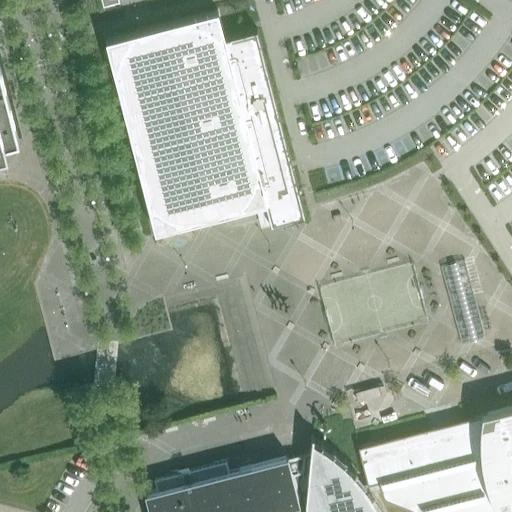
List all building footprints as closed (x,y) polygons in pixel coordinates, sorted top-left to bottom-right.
[(264,201),(270,223),(304,215),(256,28),(224,36),(217,9),(105,38),(154,229),(264,201)] [(334,223),(342,221),(340,216),(340,214),(332,216),(333,218),(334,223)] [(485,337),(464,259),(440,266),(461,343),(485,337)] [(364,472),(366,479),(367,483),(379,480),(383,497),(420,511),(511,511),(511,405),(474,415),(358,446),(364,472)] [(360,481),(366,479),(364,472),(355,474),(350,470),(345,465),(341,460),(335,456),(330,452),(325,448),(319,444),(312,440),(313,434),(311,434),(309,451),(287,457),(287,455),(286,455),(287,456),(229,471),(226,459),(154,477),(157,489),(145,492),(145,491),(144,491),(149,511),(257,511),(297,502),(298,502),(300,510),(296,511),(379,511),(376,504),(372,498),(365,488),(360,481)]
